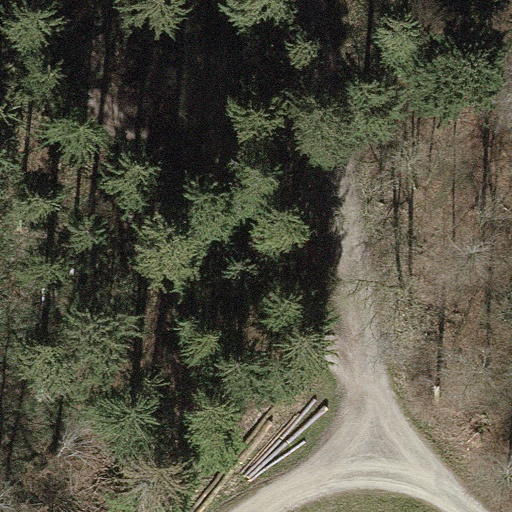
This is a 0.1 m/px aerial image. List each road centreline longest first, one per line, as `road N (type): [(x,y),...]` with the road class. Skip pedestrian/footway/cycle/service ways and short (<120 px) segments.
road 1 (track): [(383,439),(0,21)]
road 2 (track): [(311,0),(383,439)]
road 3 (track): [(383,439),(251,511)]
